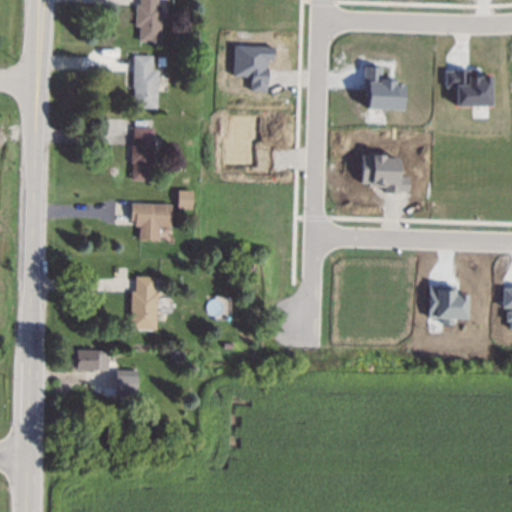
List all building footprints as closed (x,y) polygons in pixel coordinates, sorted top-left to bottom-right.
[(156,0),(156,6),(161,6),(160,42),(138,42),(138,26),(134,26),(135,5),(135,4),(139,4),(139,0),(156,0)] [(152,55),(152,70),(157,71),(156,109),(132,109),(133,88),(131,88),(132,70),(132,60),(132,55),(152,55)] [(165,58),(165,66),(157,65),(158,57),(165,58)] [(403,109),(403,83),(393,83),(393,77),(379,77),(379,66),(362,65),(362,81),(365,81),(365,108),(403,109)] [(490,75),(468,76),(468,70),(443,70),(443,88),(454,88),(454,106),(490,106),(490,75)] [(153,128),(151,181),(132,180),(132,163),(130,163),(131,146),(131,145),(132,145),(133,132),(133,127),(153,128)] [(191,191),(190,208),(176,207),(177,190),(191,191)] [(171,204),(170,227),(158,227),(157,240),(138,239),(138,227),(133,226),(133,224),(133,221),(129,221),(129,202),(171,204)] [(154,278),(161,278),(161,292),(157,292),(157,303),(155,303),(155,330),(129,329),(130,292),(130,290),(134,291),(134,278),(134,275),(154,276),(154,278)] [(464,318),(464,294),(452,293),(453,286),(426,285),(426,317),(439,317),(439,324),(451,324),(451,318),(464,318)] [(511,287),(500,287),(500,307),(506,307),(505,329),(511,328),(511,287)] [(231,341),(231,343),(237,343),(236,349),(222,348),(223,341),(231,341)] [(97,350),(97,356),(102,356),(102,363),(96,363),(96,370),(71,369),(71,349),(97,350)] [(184,361),(173,361),(173,349),(184,350),(184,361)] [(136,370),(135,389),(113,388),(113,387),(114,371),(114,370),(136,370)]
